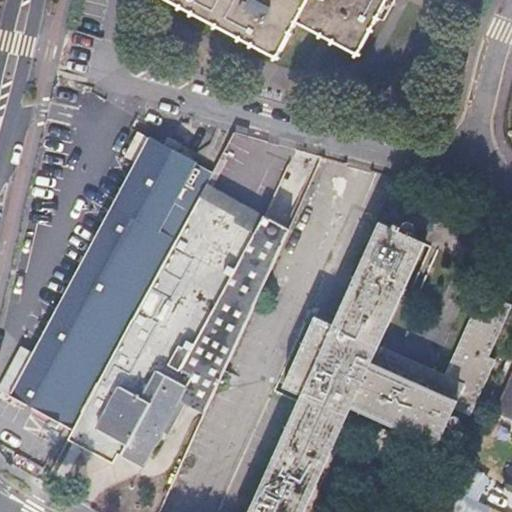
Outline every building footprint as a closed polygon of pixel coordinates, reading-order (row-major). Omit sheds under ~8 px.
[(305,0),(160,0),(277,62),(297,27),(355,58),(386,0),(310,0),(309,2),(305,0)] [(59,422),(68,407),(79,413),(86,400),(96,383),(204,183),(210,173),(148,140),(11,397),(59,422)] [(204,183),(96,383),(86,400),(104,409),(127,365),(132,368),(91,446),(141,472),(158,441),(164,444),(181,414),(201,425),(288,229),(261,214),(204,183)] [(301,511),(349,410),(433,449),(450,411),(466,419),(490,365),(484,363),(508,311),(481,298),(444,380),(376,351),(421,252),(376,230),(330,332),(313,325),(282,393),(299,401),(248,511),(301,511)] [(511,380),(497,413),(511,420),(511,380)] [(488,511),(453,497),(448,509),(454,511),(488,511)]
